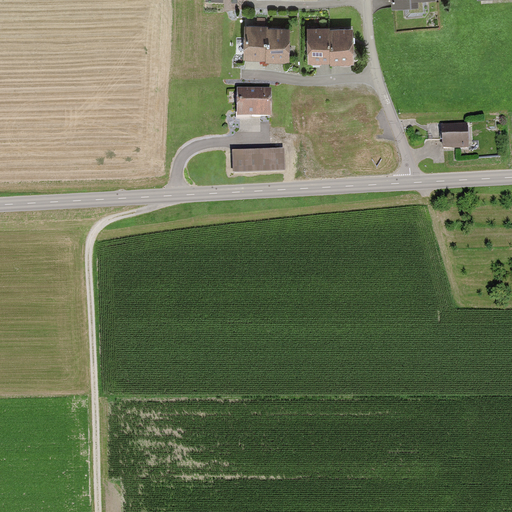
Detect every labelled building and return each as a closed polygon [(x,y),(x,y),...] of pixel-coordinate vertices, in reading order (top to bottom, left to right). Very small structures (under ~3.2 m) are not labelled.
[(394,0),(396,11),(424,9),(423,3),(440,2),(439,0),(394,0)] [(290,29),(245,27),(244,60),(289,62),(290,29)] [(353,30),(308,31),(309,65),(354,64),(353,30)] [(237,93),(237,121),(271,122),(271,94),(237,93)] [(443,128),(444,151),(470,150),(469,127),(443,128)] [(233,151),(234,173),(286,171),(285,149),(233,151)]
